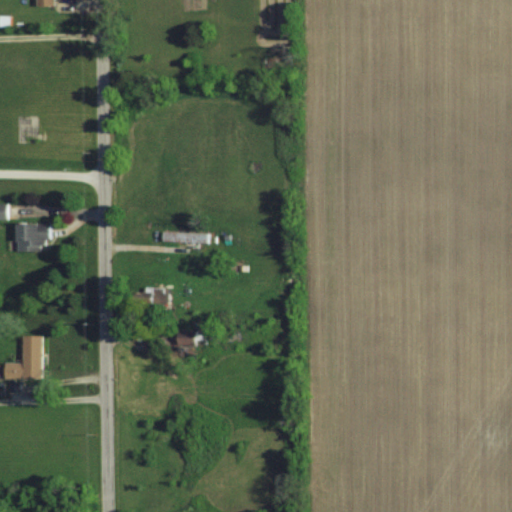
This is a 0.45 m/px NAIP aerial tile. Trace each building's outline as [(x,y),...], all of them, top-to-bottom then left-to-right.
[(21,117),(21,140),(38,140),(38,117),(21,117)] [(13,203),(0,203),(0,219),(13,220),(13,203)] [(21,223),(21,250),(55,250),(55,223),(21,223)] [(202,345),(201,330),(183,331),(184,345),(202,345)] [(46,377),(46,335),(26,335),(26,363),(9,363),(9,377),(46,377)]
